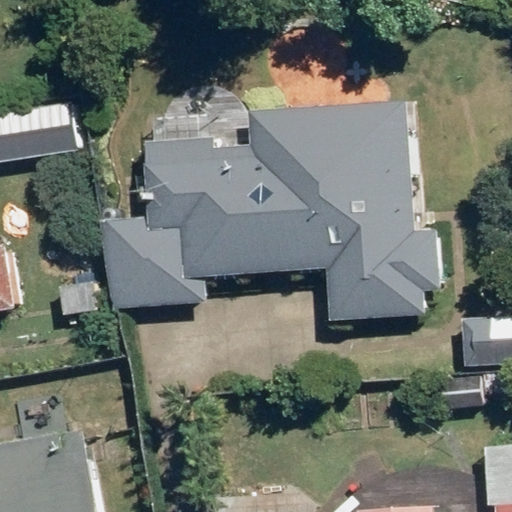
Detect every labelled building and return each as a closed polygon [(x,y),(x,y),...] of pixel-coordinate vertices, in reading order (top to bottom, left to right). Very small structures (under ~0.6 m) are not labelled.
[(158,214),(99,217),(117,306),(210,301),(209,278),(333,272),(336,321),(434,316),(433,289),(447,288),(444,228),(423,229),(416,99),(257,107),(259,143),(222,144),(221,137),(154,140),(158,214)] [(75,102),(0,112),(0,163),(82,151),(75,102)] [(0,310),(22,307),(12,243),(0,244),(0,310)] [(511,308),(477,308),(476,364),(511,364),(511,308)] [(105,511),(91,428),(0,443),(0,511),(105,511)] [(511,511),(511,442),(489,444),(492,503),(500,503),(500,511),(462,511),(462,508),(389,511),(511,511)] [(302,511),(302,493),(220,497),(220,511),(302,511)]
